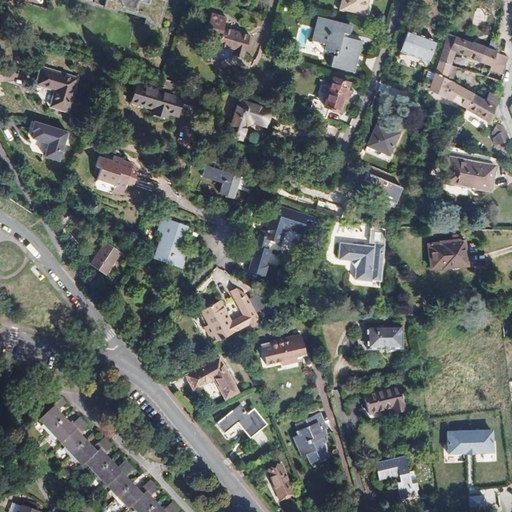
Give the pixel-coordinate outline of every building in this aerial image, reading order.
[(346,0),(344,8),(364,14),(367,0),(346,0)] [(346,24),(317,16),(311,38),(321,41),(322,35),(325,36),(322,47),(330,50),(327,64),(349,71),(358,39),(339,34),(340,30),(345,31),(346,24)] [(253,38),(228,31),(223,49),(236,53),(235,57),(247,60),(253,38)] [(469,44),(447,34),(438,62),(450,66),(454,52),(464,57),(465,58),(484,65),(481,75),(488,77),(497,81),(499,73),(497,72),(501,55),(493,53),(494,52),(470,43),(469,44)] [(406,36),(399,56),(425,65),(432,45),(406,36)] [(302,66),(289,62),(288,68),(301,72),(302,66)] [(450,66),(438,62),(430,90),(466,110),(474,96),(446,81),(450,66)] [(71,75),(35,65),(31,80),(49,86),(44,102),(60,107),(71,75)] [(306,69),(304,77),(313,80),(315,73),(306,69)] [(178,83),(160,77),(158,84),(161,86),(160,90),(135,82),(131,93),(139,96),(138,101),(152,105),(150,111),(165,116),(167,110),(169,111),(178,83)] [(309,116),(323,120),(326,109),(338,112),(340,105),(344,107),(349,91),(345,90),(347,84),(331,79),(323,104),(313,101),(309,116)] [(181,84),(178,83),(169,111),(175,113),(178,105),(175,104),(181,84)] [(494,107),(497,97),(488,93),(485,103),(494,107)] [(474,96),(466,110),(489,123),(494,107),(485,103),(474,96)] [(270,129),(284,133),(289,119),(260,110),(247,149),(261,154),(270,129)] [(60,129),(27,118),(25,123),(28,124),(25,131),(41,137),(36,152),(50,157),(60,129)] [(494,145),(507,141),(502,128),(495,124),(490,133),(494,137),(491,139),(494,145)] [(376,126),(367,147),(388,156),(397,134),(376,126)] [(107,160),(95,156),(92,165),(98,167),(94,180),(110,186),(109,190),(117,193),(121,182),(128,184),(131,175),(127,173),(128,170),(126,169),(127,163),(119,160),(119,158),(108,155),(107,160)] [(493,167),(449,158),(445,180),(455,182),(461,187),(465,187),(469,185),(478,187),(478,189),(489,191),(493,167)] [(250,180),(205,165),(201,176),(221,183),(218,192),(232,197),(236,185),(247,188),(250,180)] [(350,198),(332,191),(326,204),(327,204),(343,209),(346,210),(350,198)] [(327,204),(324,213),(340,218),(343,209),(327,204)] [(262,240),(248,270),(263,278),(268,268),(266,267),(272,251),(266,248),(270,241),(281,246),(284,235),(291,229),(301,232),(304,223),(314,226),(316,219),(274,206),(259,238),(262,240)] [(362,215),(346,210),(343,209),(340,218),(360,224),(362,215)] [(162,233),(155,256),(183,266),(187,250),(180,248),(188,226),(162,217),(157,231),(162,233)] [(383,229),(370,225),(370,228),(368,228),(367,242),(374,242),(373,246),(339,243),(338,259),(349,260),(354,267),(353,279),(370,281),(370,279),(378,279),(382,243),(383,229)] [(467,266),(463,240),(459,240),(458,234),(451,235),(452,241),(427,244),(429,269),(467,266)] [(100,243),(85,263),(100,274),(115,253),(100,243)] [(206,323),(203,325),(211,341),(256,317),(244,294),(233,299),(241,314),(229,320),(218,299),(199,309),(206,323)] [(196,310),(203,325),(206,323),(199,309),(196,310)] [(364,336),(367,349),(400,348),(400,325),(364,326),(364,336)] [(300,336),(260,344),(264,365),(285,361),(286,365),(299,361),(299,355),(304,354),(300,336)] [(356,349),(367,349),(364,336),(355,336),(356,349)] [(217,357),(184,373),(197,396),(202,400),(206,400),(211,399),(221,394),(223,398),(235,391),(217,357)] [(375,391),(379,410),(390,407),(392,413),(405,409),(398,385),(375,391)] [(367,413),(379,410),(375,391),(362,394),(367,413)] [(135,511),(176,511),(169,504),(161,511),(149,497),(157,491),(147,480),(136,489),(123,475),(129,468),(122,461),(116,467),(101,451),(108,445),(100,437),(89,447),(77,434),(84,427),(75,418),(68,425),(56,412),(63,405),(57,399),(36,419),(78,465),(82,462),(123,506),(127,503),(135,511)] [(242,403),(221,420),(229,431),(239,422),(252,437),(268,424),(256,408),(251,413),(242,403)] [(319,457),(328,453),(324,444),(328,443),(324,432),(329,430),(322,414),(296,424),(301,435),(293,437),(301,457),(306,455),(310,465),(320,461),(319,457)] [(492,427),(444,428),(445,453),(492,452),(492,427)] [(329,457),(328,453),(319,457),(320,461),(329,457)] [(405,456),(388,459),(376,463),(379,479),(399,475),(401,481),(396,482),(399,499),(420,495),(416,477),(410,479),(405,456)] [(274,493),(290,487),(281,465),(265,471),(274,493)] [(293,495),(290,487),(274,493),(278,501),(293,495)] [(483,494),(467,495),(468,507),(484,505),(483,494)]
